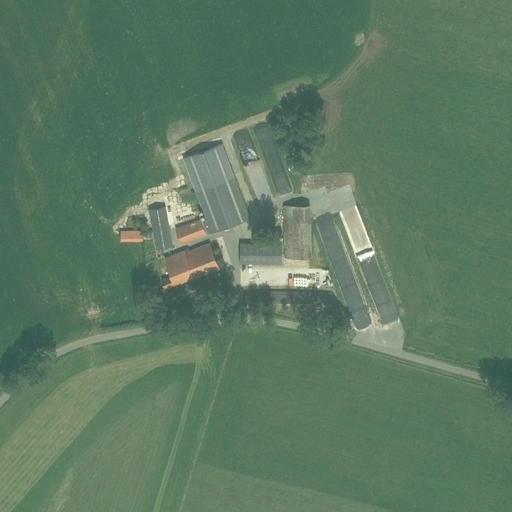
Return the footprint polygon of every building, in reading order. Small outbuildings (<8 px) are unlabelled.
[(237,137),(244,153),(255,148),(248,132),(237,137)] [(232,168),(231,168),(222,143),(183,157),(192,182),(206,218),(201,220),(201,218),(176,227),(181,243),(207,234),(211,233),(212,234),(251,219),(232,168)] [(328,167),(328,210),(338,210),(338,167),(328,167)] [(312,204),(283,205),(283,257),(312,257),(312,204)] [(156,250),(173,246),(165,206),(149,210),(156,250)] [(121,241),(143,241),(143,230),(121,230),(121,241)] [(240,264),(283,263),(283,243),(240,242),(240,264)] [(185,252),(194,278),(219,268),(209,243),(185,252)] [(194,278),(185,252),(184,250),(165,258),(171,276),(162,280),(165,289),(194,278)] [(339,262),(339,251),(328,251),(329,263),(339,262)] [(354,289),(354,270),(337,270),(337,289),(354,289)]
